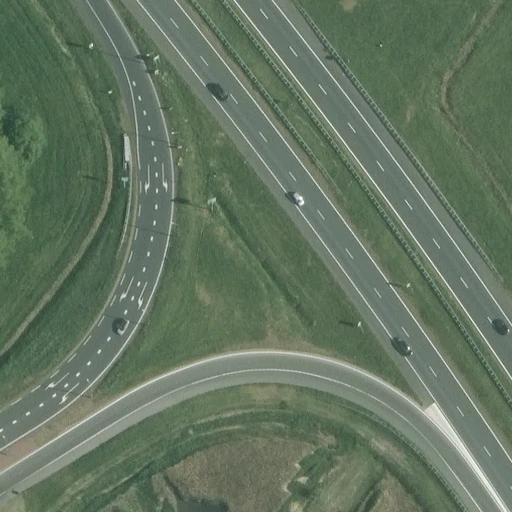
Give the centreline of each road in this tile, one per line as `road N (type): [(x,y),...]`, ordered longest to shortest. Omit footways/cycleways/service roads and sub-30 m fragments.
road 1 (motorway): [(151,0),(370,289),(511,496)]
road 2 (motorway): [(0,489),(185,384),(282,365),(341,376),(406,407),(493,511)]
road 3 (motorway): [(98,0),(125,43),(166,162),(152,265),(132,319),(99,365),(0,444)]
road 4 (motorway): [(511,347),(430,223),(261,0)]
